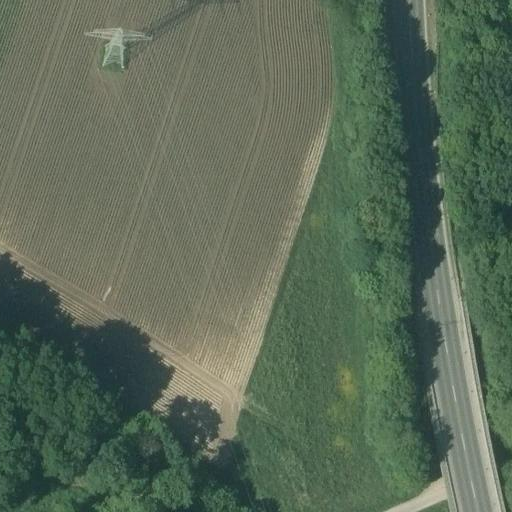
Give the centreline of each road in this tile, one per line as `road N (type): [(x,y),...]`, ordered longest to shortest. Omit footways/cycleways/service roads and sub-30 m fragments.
road 1 (primary): [(475,511),(414,127),(408,0)]
road 2 (track): [(0,348),(270,511)]
road 3 (track): [(401,511),(511,465)]
